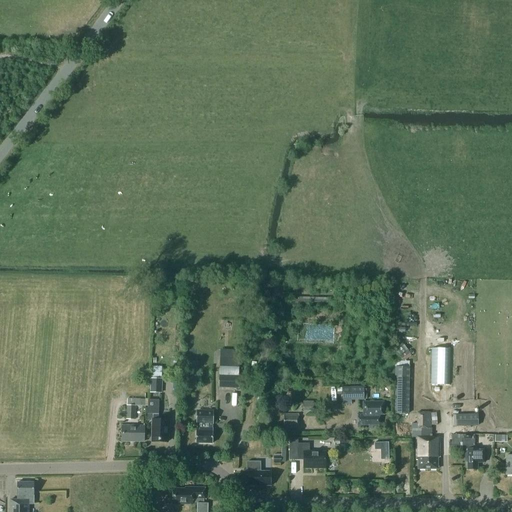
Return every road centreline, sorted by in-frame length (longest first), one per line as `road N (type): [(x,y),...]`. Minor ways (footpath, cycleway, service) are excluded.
road 1 (tertiary): [(511,506),(288,503),(247,495)]
road 2 (tertiary): [(247,495),(208,465),(0,468)]
road 3 (tertiary): [(0,151),(116,0)]
